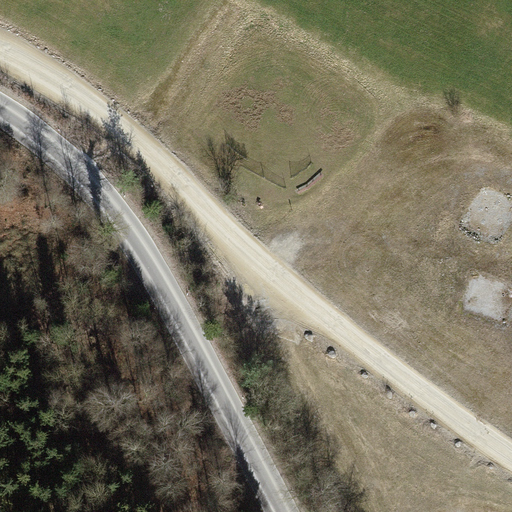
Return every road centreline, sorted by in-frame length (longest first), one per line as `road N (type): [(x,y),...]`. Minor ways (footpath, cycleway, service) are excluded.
road 1 (track): [(511,455),(290,291),(90,108),(0,50)]
road 2 (tertiary): [(282,511),(113,202),(0,103)]
